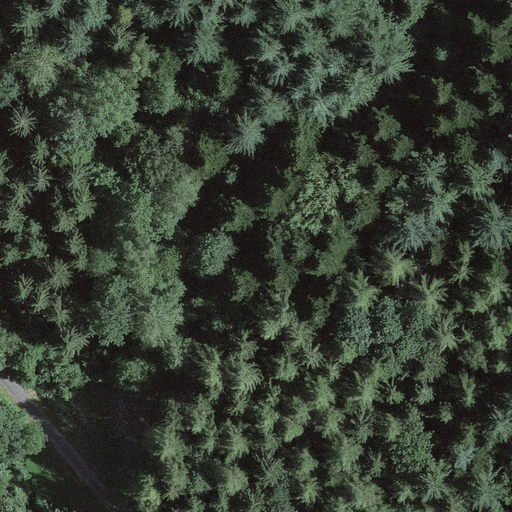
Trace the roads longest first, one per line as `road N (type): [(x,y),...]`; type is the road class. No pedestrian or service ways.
road 1 (track): [(298,0),(154,406)]
road 2 (track): [(0,373),(117,511)]
